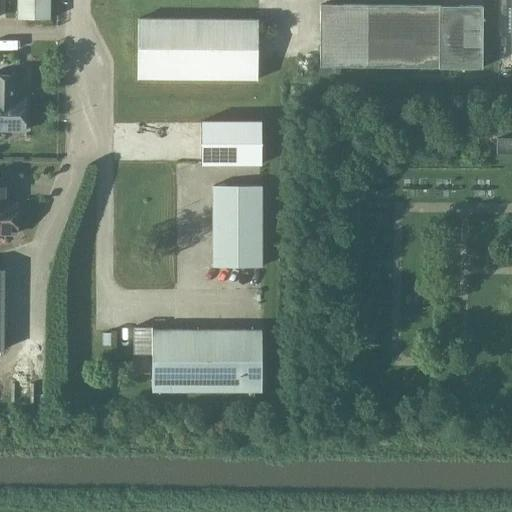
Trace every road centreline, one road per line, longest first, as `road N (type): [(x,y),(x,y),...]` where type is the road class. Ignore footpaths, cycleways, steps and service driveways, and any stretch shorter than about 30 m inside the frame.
road 1 (unknown): [(73,115),(99,148),(100,221),(119,288),(208,295)]
road 2 (unknown): [(73,115),(72,146),(32,251),(32,368)]
